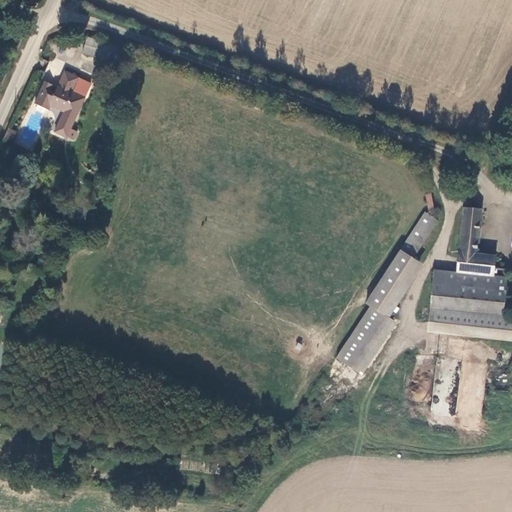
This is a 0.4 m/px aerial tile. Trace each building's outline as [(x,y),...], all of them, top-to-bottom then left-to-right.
[(110,53),(118,55),(120,49),(87,38),(82,53),(107,61),(110,53)] [(78,133),(72,130),(92,85),(79,80),(65,72),(53,98),(48,96),(52,86),(44,82),(34,105),(49,112),(50,107),(63,113),(54,135),(66,140),(67,138),(74,141),(78,133)] [(477,255),(482,208),(463,207),(457,271),(457,276),(485,278),(486,271),(495,272),(497,257),(477,255)] [(403,252),(414,259),(438,222),(424,213),(400,250),(403,252)] [(370,308),(386,318),(421,263),(414,259),(403,252),(368,306),(370,308)] [(430,309),(507,315),(509,297),(511,274),(495,272),(486,271),(485,278),(457,276),(457,271),(433,269),(430,309)] [(386,318),(370,308),(337,360),(360,374),(393,322),(386,318)] [(511,315),(507,315),(430,309),(427,332),(511,340),(511,315)]
